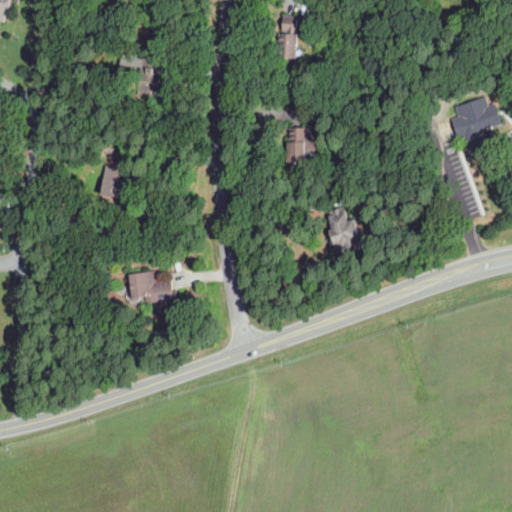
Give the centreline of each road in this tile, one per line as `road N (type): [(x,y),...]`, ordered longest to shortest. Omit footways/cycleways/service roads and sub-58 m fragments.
road 1 (secondary): [(0,429),(96,406),(511,253)]
road 2 (residential): [(246,348),(220,202),(225,0)]
